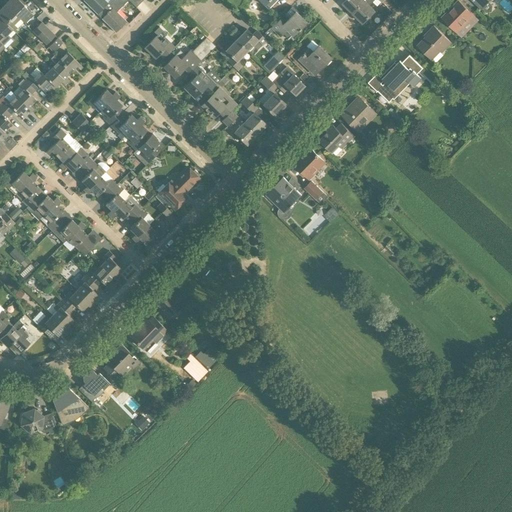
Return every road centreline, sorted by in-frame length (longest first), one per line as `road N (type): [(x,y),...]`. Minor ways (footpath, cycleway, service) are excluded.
road 1 (unclassified): [(370,511),(511,346)]
road 2 (residential): [(0,371),(52,368),(153,269)]
road 3 (residential): [(243,180),(114,53)]
road 4 (residential): [(243,180),(368,51)]
road 5 (residential): [(153,269),(27,143)]
road 6 (residential): [(153,269),(243,180)]
road 7 (residential): [(27,143),(114,53)]
